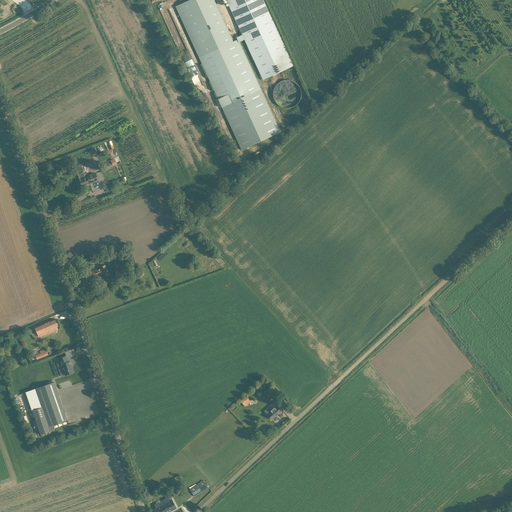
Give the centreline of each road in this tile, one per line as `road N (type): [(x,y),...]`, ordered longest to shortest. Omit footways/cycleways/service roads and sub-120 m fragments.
road 1 (tertiary): [(143,511),(0,94)]
road 2 (unclassified): [(197,511),(511,218)]
